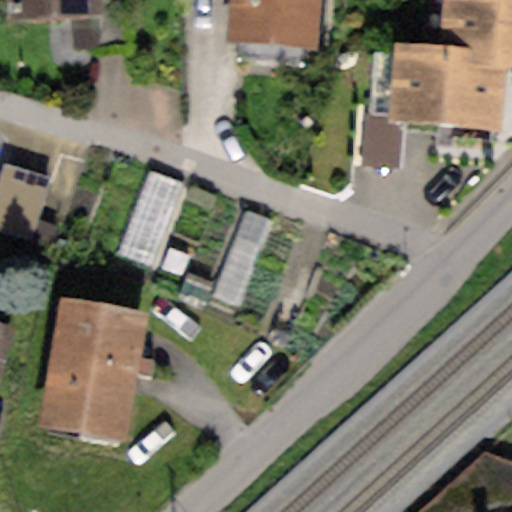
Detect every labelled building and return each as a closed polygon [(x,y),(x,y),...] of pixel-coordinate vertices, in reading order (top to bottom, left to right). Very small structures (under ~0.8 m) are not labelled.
[(7,0),(9,22),(102,16),(101,0),(7,0)] [(128,0),(101,0),(102,16),(104,51),(131,50),(128,0)] [(320,0),(229,0),(226,41),(317,49),(320,0)] [(511,0),(441,0),(436,57),(506,63),(511,63),(511,0)] [(506,63),(436,57),(393,54),(387,123),(402,125),(499,133),(506,63)] [(402,125),(387,123),(366,121),(361,166),(398,170),(402,125)] [(49,178),(5,165),(0,181),(0,230),(30,239),(49,178)] [(144,167),(114,239),(147,252),(177,180),(144,167)] [(148,315),(63,299),(40,423),(124,439),(148,315)] [(0,386),(17,328),(0,323),(0,386)] [(511,511),(511,463),(494,456),(428,511),(511,511)]
